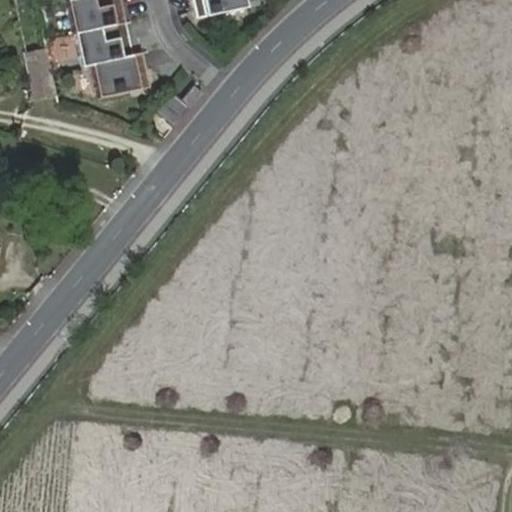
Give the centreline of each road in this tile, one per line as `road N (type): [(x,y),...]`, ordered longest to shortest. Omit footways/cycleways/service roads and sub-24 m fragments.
road 1 (tertiary): [(233,94),(0,376)]
road 2 (tertiary): [(331,0),(233,94)]
road 3 (residential): [(160,0),(176,42),(233,94)]
